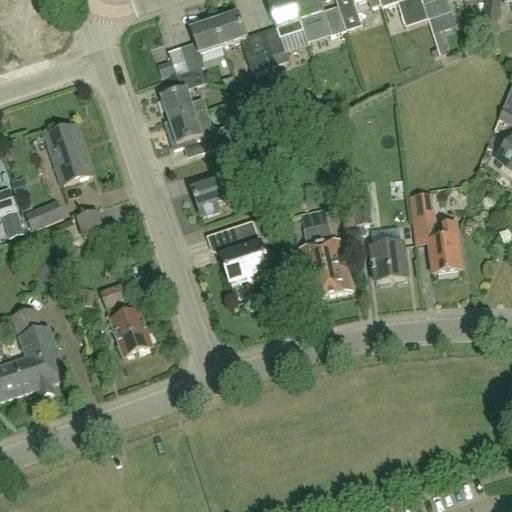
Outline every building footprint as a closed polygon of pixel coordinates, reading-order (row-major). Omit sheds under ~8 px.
[(300,26),(301,25),(292,0),(291,0),(269,8),(277,33),(262,38),(270,62),(273,72),(289,67),(281,42),(303,35),(300,26)] [(292,0),(301,25),(323,18),(324,18),(324,17),(317,0),(292,0)] [(382,11),(378,0),(351,0),(354,7),(355,7),(369,3),(371,11),(381,8),(382,11)] [(406,31),(429,23),(421,0),(378,0),(382,11),(398,6),(406,31)] [(421,0),(429,23),(450,16),(444,0),(421,0)] [(482,28),(497,31),(502,5),(487,2),(482,28)] [(354,7),(339,12),(347,36),(362,30),(355,7),(354,7)] [(339,12),(324,17),(324,18),(323,18),(331,41),(347,36),(339,12)] [(252,79),(273,72),(270,62),(262,38),(246,43),(238,18),(215,26),(224,51),(241,45),(252,79)] [(200,59),(224,51),(215,26),(192,34),(196,48),(181,53),(190,78),(202,74),(202,73),(205,72),(200,59)] [(337,40),(322,45),(325,56),(341,52),(337,40)] [(228,52),(206,61),(214,83),(237,75),(228,52)] [(190,78),(178,81),(183,96),(161,103),(169,127),(196,118),(207,114),(204,104),(192,108),(188,94),(207,88),(202,74),(190,78)] [(499,125),(502,126),(511,129),(511,114),(504,111),(499,125)] [(207,114),(196,118),(169,127),(173,136),(168,138),(174,155),(190,150),(194,151),(196,160),(232,148),(227,133),(226,134),(226,133),(215,137),(207,114)] [(93,180),(77,131),(46,141),(63,190),(93,180)] [(511,141),(497,162),(511,173),(511,141)] [(257,185),(284,180),(278,154),(252,160),(257,185)] [(219,166),(224,180),(248,171),(243,157),(219,166)] [(24,179),(12,183),(18,199),(30,195),(24,179)] [(225,183),(192,194),(199,215),(200,215),(202,222),(220,217),(217,209),(232,204),(225,183)] [(368,188),(352,190),(356,231),(373,228),(368,188)] [(0,221),(3,221),(10,244),(24,239),(18,216),(12,192),(0,196),(0,221)] [(410,202),(417,251),(429,249),(433,280),(463,276),(457,229),(436,232),(431,200),(410,202)] [(58,205),(25,219),(33,237),(65,223),(58,205)] [(84,245),(106,238),(98,215),(77,223),(84,245)] [(272,283),(262,249),(261,249),(254,226),(226,235),(233,258),(221,261),(231,291),(249,285),(250,289),(272,283)] [(300,253),(311,305),(352,295),(341,244),(333,246),(330,230),(304,236),(308,252),(300,253)] [(274,243),(278,257),(296,253),(293,237),(274,243)] [(408,285),(404,249),(372,252),(376,289),(408,285)] [(129,306),(122,288),(100,296),(107,314),(129,306)] [(92,310),(95,294),(84,292),(81,308),(92,310)] [(0,405),(38,394),(41,403),(56,397),(53,388),(67,384),(66,382),(49,334),(50,334),(49,332),(42,335),(35,315),(14,322),(21,342),(21,343),(21,344),(22,344),(28,363),(0,372),(0,405)] [(139,316),(112,326),(121,349),(117,351),(120,360),(124,359),(125,362),(152,353),(139,316)]
